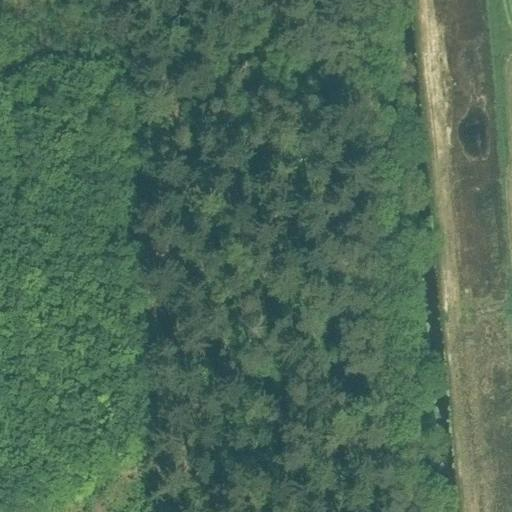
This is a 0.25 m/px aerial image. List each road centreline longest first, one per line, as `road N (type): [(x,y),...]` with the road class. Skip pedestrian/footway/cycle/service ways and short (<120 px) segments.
road 1 (track): [(62,511),(136,463),(149,436),(138,96),(131,85)]
road 2 (track): [(0,71),(94,63),(131,85)]
